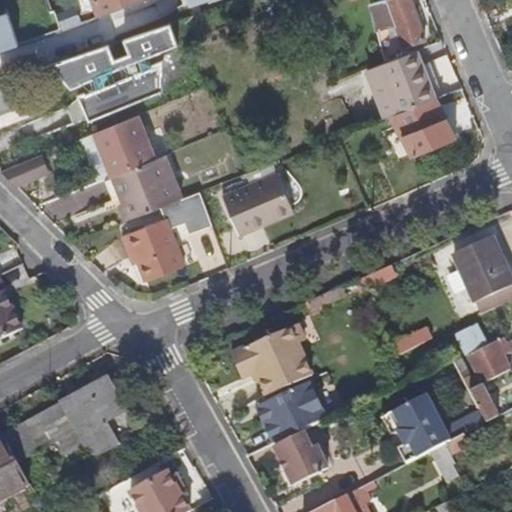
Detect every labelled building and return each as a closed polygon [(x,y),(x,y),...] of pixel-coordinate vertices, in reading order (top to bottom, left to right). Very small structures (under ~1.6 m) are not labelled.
[(92,0),(99,16),(143,0),(92,0)] [(396,25),(387,0),(385,0),(370,4),(377,30),(396,25)] [(425,39),(410,0),(387,0),(396,25),(404,45),(425,39)] [(37,16),(0,27),(0,46),(41,33),(42,36),(60,30),(54,12),(37,16)] [(142,63),(137,50),(108,62),(113,74),(142,63)] [(185,50),(165,58),(179,94),(200,86),(185,50)] [(436,99),(416,50),(384,62),(381,63),(401,113),(434,100),(436,99)] [(156,96),(142,63),(113,74),(127,108),(156,96)] [(0,107),(21,100),(13,77),(0,81),(0,107)] [(456,140),(434,100),(401,113),(393,116),(412,157),(456,140)] [(153,160),(135,117),(93,134),(112,176),(114,175),(153,160)] [(48,173),(41,155),(0,171),(0,172),(14,186),(48,173)] [(181,198),(163,156),(153,160),(114,175),(125,202),(119,205),(126,220),(181,198)] [(292,206),(278,174),(223,197),(237,228),(264,218),(292,206)] [(214,226),(201,192),(159,208),(165,220),(123,239),(131,256),(136,253),(141,265),(149,283),(187,266),(171,230),(185,223),(191,236),(214,226)] [(294,212),(292,206),(291,207),(264,218),(266,224),(294,212)] [(266,224),(264,218),(237,228),(240,236),(266,224)] [(511,284),(490,238),(454,255),(482,316),(511,301),(511,284)] [(136,267),(141,265),(136,253),(131,256),(136,267)] [(344,297),(341,289),(317,300),(321,308),(344,297)] [(0,341),(25,329),(5,291),(0,293),(0,341)] [(321,308),(317,300),(305,306),(311,319),(323,313),(321,308)] [(465,349),(489,340),(482,322),(458,331),(465,349)] [(298,327),(231,357),(242,381),(255,375),(265,399),(312,378),(297,346),(304,342),(298,327)] [(511,371),(505,357),(509,355),(506,350),(501,352),(497,343),(470,357),(484,384),(511,371)] [(137,430),(108,377),(61,403),(90,455),(92,460),(119,446),(116,440),(137,430)] [(262,421),(273,444),(319,422),(327,418),(310,384),(263,407),(269,418),(262,421)] [(399,448),(407,464),(418,459),(430,453),(445,445),(452,441),(428,395),(394,412),(410,443),(399,448)] [(90,455),(61,403),(2,435),(5,441),(18,464),(60,441),(73,464),(90,455)] [(275,447),(293,485),(328,468),(317,445),(327,440),(319,422),(303,430),(304,433),(275,447)] [(0,500),(29,485),(18,464),(5,441),(0,444),(0,500)] [(453,460),(445,445),(430,453),(447,483),(458,477),(451,462),(453,460)] [(190,511),(168,473),(130,495),(139,511),(190,511)] [(362,511),(360,507),(362,496),(373,490),(370,484),(314,511),(362,511)] [(458,511),(453,500),(436,509),(437,511),(458,511)]
